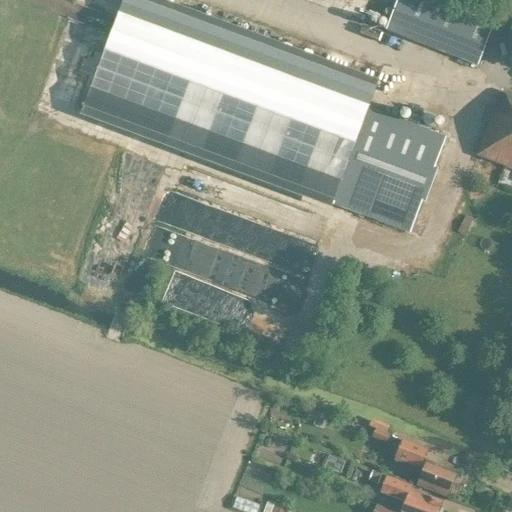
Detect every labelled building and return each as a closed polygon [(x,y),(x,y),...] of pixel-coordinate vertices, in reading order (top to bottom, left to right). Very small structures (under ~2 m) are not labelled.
[(375,89),(138,0),(123,0),(83,108),(196,150),(332,201),(410,232),(445,138),(368,109),(375,89)] [(420,0),(398,0),(386,30),(477,66),(491,27),(420,0)] [(499,110),(494,108),(477,156),(511,168),(511,95),(505,93),(499,110)] [(204,193),(196,223),(234,234),(223,272),(307,295),(326,227),(204,193)] [(352,224),(355,215),(337,209),(334,218),(352,224)] [(366,429),(374,433),(374,432),(387,437),(389,430),(370,422),(366,429)] [(389,438),(387,437),(374,432),(374,433),(371,440),(386,446),(389,438)] [(416,485),(418,486),(448,497),(457,473),(423,460),(426,451),(401,442),(395,461),(421,471),(416,485)] [(333,446),(331,462),(349,464),(350,448),(333,446)] [(380,493),(406,502),(402,511),(438,511),(442,503),(411,491),(413,485),(386,476),(380,493)] [(286,511),(288,509),(274,504),(274,505),(266,502),(262,511),(286,511)]
